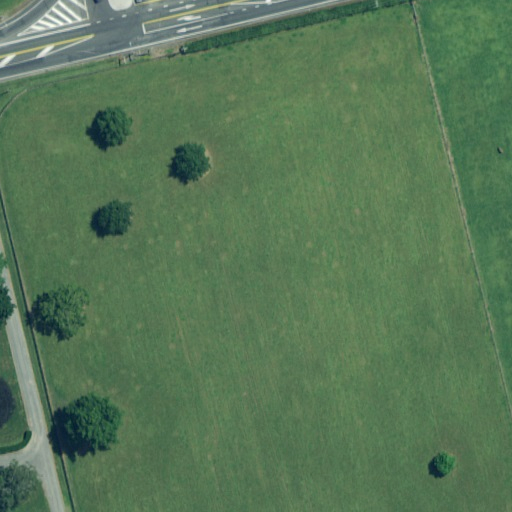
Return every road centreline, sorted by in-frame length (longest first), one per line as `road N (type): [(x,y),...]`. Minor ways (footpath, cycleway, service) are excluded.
road 1 (trunk): [(130,27),(0,57)]
road 2 (trunk): [(249,0),(130,27)]
